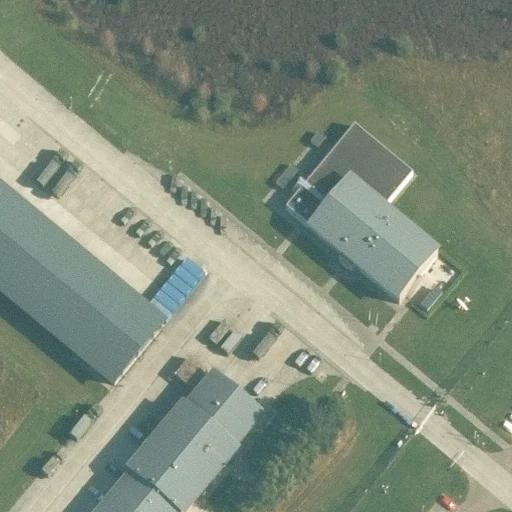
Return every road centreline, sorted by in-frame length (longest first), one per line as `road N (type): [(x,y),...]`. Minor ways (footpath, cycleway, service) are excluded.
road 1 (unclassified): [(236,268),(511,494)]
road 2 (unclassified): [(35,511),(236,268)]
road 3 (unclassified): [(0,74),(236,268)]
